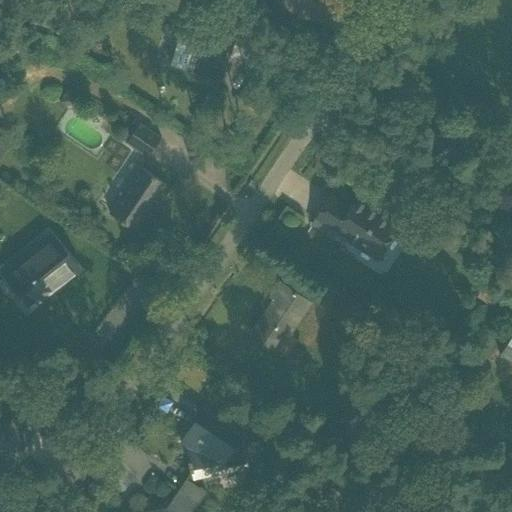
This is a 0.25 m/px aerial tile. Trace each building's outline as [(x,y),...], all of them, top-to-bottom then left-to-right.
[(170,67),(223,81),(240,15),(187,2),(170,67)] [(106,197),(122,167),(110,161),(95,192),(106,197)] [(139,232),(168,183),(140,166),(110,214),(139,232)] [(346,234),(382,258),(403,227),(337,183),(311,222),(340,242),(346,234)] [(38,307),(80,272),(53,240),(12,275),(38,307)] [(250,331),(279,351),(314,301),(285,281),(250,331)] [(511,338),(500,355),(511,363),(511,338)] [(19,460),(32,441),(0,419),(0,460),(6,451),(19,460)] [(192,476),(250,465),(244,433),(186,444),(192,476)] [(209,511),(219,500),(187,478),(169,506),(133,511),(209,511)]
